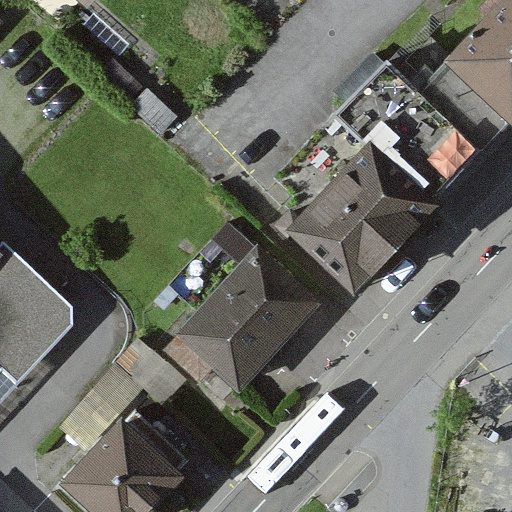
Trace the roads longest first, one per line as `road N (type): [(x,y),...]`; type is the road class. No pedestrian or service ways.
road 1 (secondary): [(511,240),(375,387)]
road 2 (secondary): [(375,387),(255,511)]
road 3 (residential): [(375,387),(403,415),(416,458),(409,511)]
